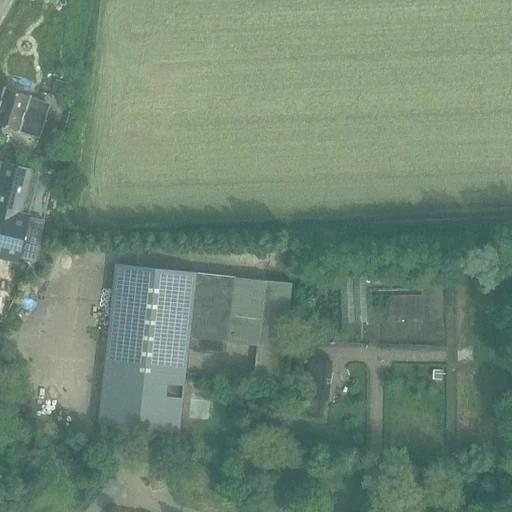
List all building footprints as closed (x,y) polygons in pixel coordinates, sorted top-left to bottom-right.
[(55,83),(51,95),(61,98),(64,86),(55,83)] [(5,89),(0,105),(0,125),(13,130),(39,138),(43,125),(40,124),(47,102),(31,97),(24,95),(5,89)] [(0,258),(17,262),(18,259),(34,262),(44,223),(28,219),(29,215),(23,213),(33,172),(2,164),(0,172),(0,258)] [(99,424),(119,426),(179,432),(185,374),(224,378),(227,353),(223,352),(224,341),(285,347),(292,285),(236,279),(236,277),(196,273),(137,267),(117,265),(99,424)] [(501,299),(502,284),(486,283),(485,298),(501,299)] [(325,401),(329,360),(309,358),(305,398),(325,401)] [(433,370),(433,379),(442,380),(442,370),(433,370)]
